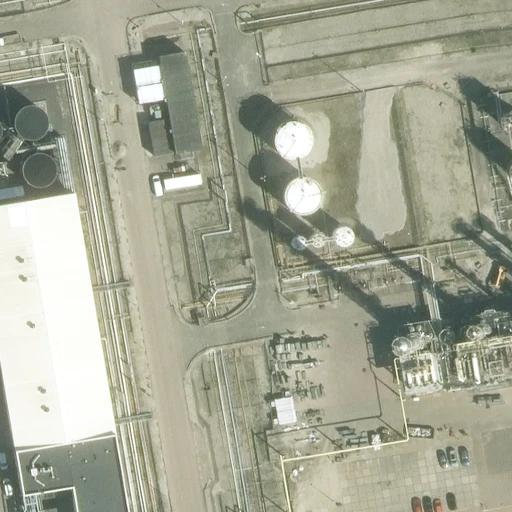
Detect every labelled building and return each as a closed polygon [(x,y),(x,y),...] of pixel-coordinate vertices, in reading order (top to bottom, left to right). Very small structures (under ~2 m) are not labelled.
[(158,61),(160,72),(168,123),(148,126),(153,160),(199,153),(184,57),(158,61)] [(511,96),(509,98),(504,101),(500,107),(499,110),(498,115),(499,120),(500,123),(504,128),(510,133),(511,133),(511,96)] [(48,134),(39,107),(15,116),(24,143),(48,134)] [(311,143),(311,142),(310,138),(309,134),(307,131),(305,128),(298,124),(291,123),(283,124),(278,129),(274,135),(273,139),(272,143),(273,147),(275,151),(279,157),(283,159),(286,160),(294,161),(301,159),(306,155),(309,150),(311,143)] [(51,139),(27,140),(30,186),(54,184),(51,139)] [(511,156),(507,159),(503,165),(501,172),(501,176),(502,181),(506,187),(511,191),(511,156)] [(319,198),(319,197),(317,189),(315,186),(312,182),(308,179),(304,177),(297,177),(289,178),(286,180),(283,183),(281,186),(279,190),(278,197),(279,205),(283,211),(290,216),(298,218),(302,217),(306,216),(312,212),(317,206),(319,198)] [(125,511),(72,195),(0,207),(0,385),(19,499),(69,491),(72,511),(125,511)] [(403,386),(511,368),(511,315),(395,334),(403,386)]
